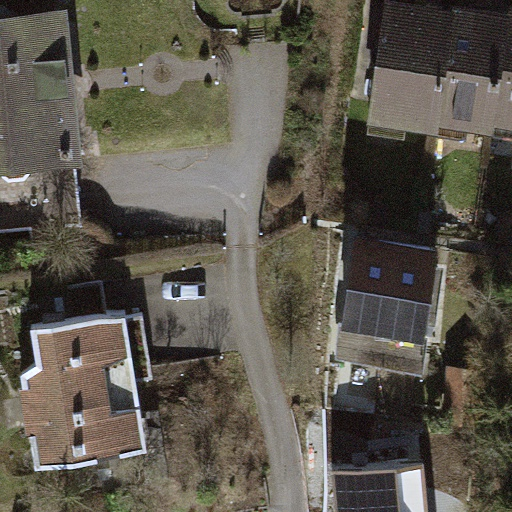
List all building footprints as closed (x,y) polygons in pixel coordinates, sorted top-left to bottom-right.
[(511,123),(511,0),(390,0),(384,117),(511,123)] [(69,2),(0,9),(0,166),(86,157),(69,2)] [(367,338),(454,341),(457,242),(370,239),(367,338)] [(154,311),(61,324),(62,366),(43,372),(59,469),(140,464),(180,453),(154,311)] [(455,511),(458,443),(365,440),(362,511),(455,511)]
